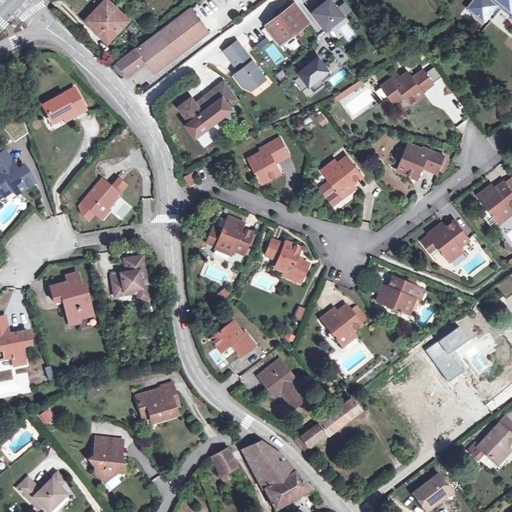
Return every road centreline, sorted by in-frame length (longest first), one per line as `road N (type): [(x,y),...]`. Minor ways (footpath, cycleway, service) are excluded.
road 1 (residential): [(511,127),(481,154),(477,168),(355,253),(205,189),(168,205)]
road 2 (residential): [(344,511),(319,478),(199,379),(179,318),(172,235)]
road 3 (residential): [(0,284),(35,247),(172,235)]
road 4 (residential): [(127,105),(264,0)]
